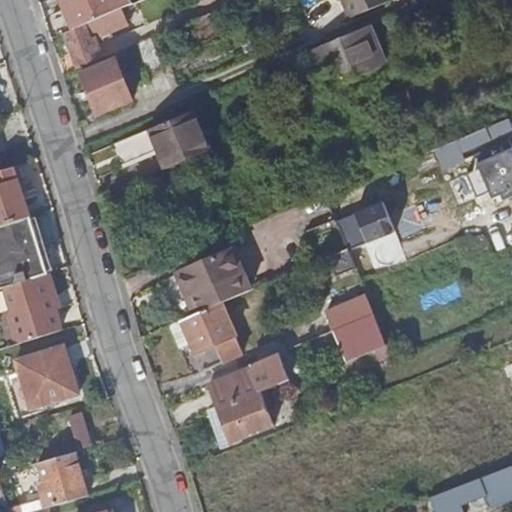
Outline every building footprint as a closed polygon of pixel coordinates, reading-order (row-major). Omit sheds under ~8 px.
[(120,9),(130,5),(128,0),(58,0),(72,30),(120,9)] [(390,0),(389,0),(340,0),(349,18),(390,0)] [(120,9),(63,34),(71,52),(78,68),(97,60),(90,43),(89,42),(127,25),(120,9)] [(327,87),(385,63),(370,25),(311,51),(327,87)] [(133,100),(113,55),(105,59),(107,63),(81,75),(99,115),(133,100)] [(169,167),(209,151),(192,111),(152,128),(169,167)] [(437,161),(511,131),(507,120),(433,150),(437,161)] [(123,168),(159,152),(166,168),(169,167),(152,128),(114,144),(123,168)] [(511,154),(511,152),(499,157),(496,148),(473,158),(491,200),(507,194),(511,191),(511,154)] [(0,226),(29,217),(24,200),(28,199),(19,167),(0,172),(0,226)] [(339,218),(352,248),(399,229),(386,198),(339,218)] [(457,242),(481,233),(472,213),(449,222),(457,242)] [(45,274),(29,217),(0,226),(0,288),(45,274)] [(466,264),(490,255),(481,233),(457,242),(466,264)] [(217,306),(247,292),(229,252),(174,276),(192,317),(217,306)] [(54,298),(47,274),(45,274),(0,288),(8,311),(5,318),(12,341),(18,345),(58,332),(52,310),(49,299),(54,298)] [(332,330),(372,313),(365,296),(325,313),(332,330)] [(57,309),(54,298),(49,299),(52,310),(57,309)] [(221,362),(238,354),(217,306),(192,317),(178,323),(193,354),(214,345),(221,362)] [(346,362),(374,349),(385,344),(372,313),(333,332),(346,362)] [(386,361),(392,359),(385,344),(374,349),(379,359),(384,357),(386,361)] [(68,364),(63,347),(15,362),(30,410),(77,396),(76,393),(74,394),(65,365),(68,364)] [(240,440),(272,426),(267,411),(266,412),(258,393),(288,380),(277,353),(250,364),(248,369),(208,386),(217,407),(224,424),(220,425),(222,429),(217,431),(224,447),(238,442),(240,440)] [(217,431),(222,429),(220,425),(224,424),(217,407),(209,411),(217,431)] [(79,450),(91,447),(87,434),(85,425),(81,413),(69,417),(79,450)] [(480,474),(478,462),(502,458),(499,437),(451,444),(456,477),(480,474)] [(34,511),(85,496),(74,455),(38,465),(42,481),(26,485),(34,511)] [(300,511),(310,511),(343,499),(336,483),(295,498),(300,511)] [(461,511),(454,491),(429,500),(433,511),(461,511)] [(300,511),(295,498),(259,511),(300,511)]
